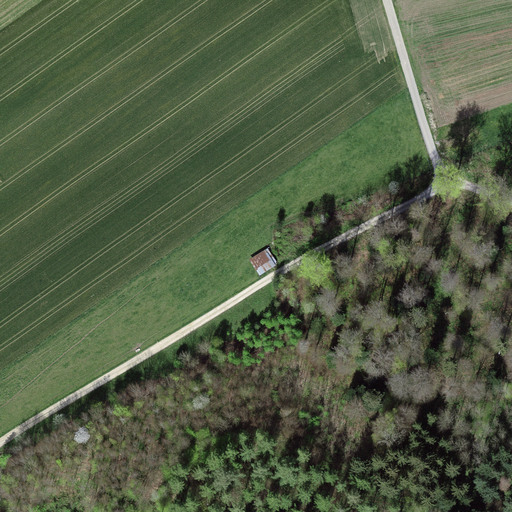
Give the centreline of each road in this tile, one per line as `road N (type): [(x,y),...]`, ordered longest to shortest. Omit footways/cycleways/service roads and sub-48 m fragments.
road 1 (track): [(437,172),(427,192),(0,441)]
road 2 (unclassified): [(386,0),(437,172)]
